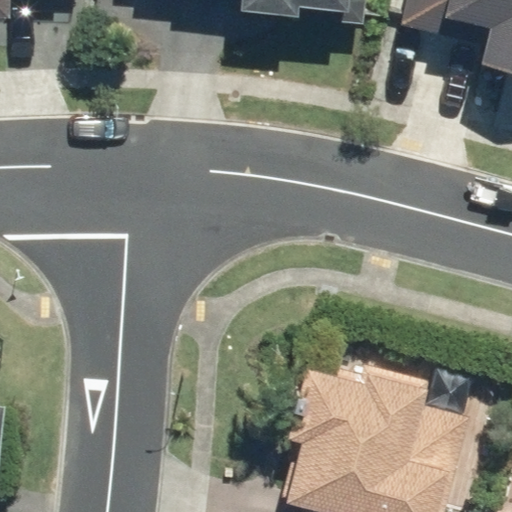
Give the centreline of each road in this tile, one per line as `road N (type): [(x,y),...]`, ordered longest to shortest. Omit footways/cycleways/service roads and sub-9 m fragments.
road 1 (residential): [(128,160),(511,232)]
road 2 (residential): [(128,160),(101,511)]
road 3 (residential): [(0,168),(128,160)]
